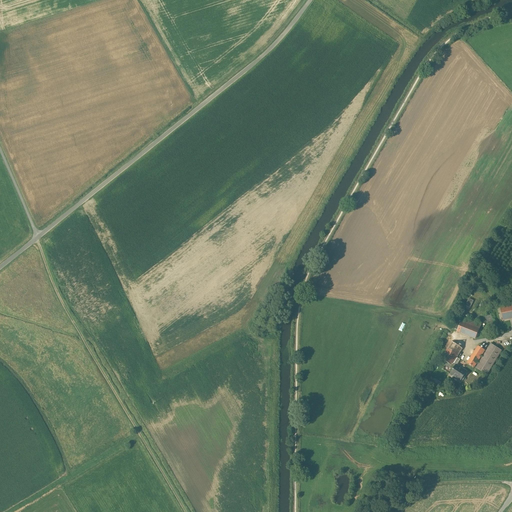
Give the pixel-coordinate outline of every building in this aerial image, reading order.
[(511,305),(501,308),(503,320),(511,318),(511,305)] [(489,314),(485,316),(492,329),(496,327),(489,314)] [(464,323),(457,320),(453,329),(475,338),(480,324),(466,318),(464,323)] [(462,348),(452,342),(447,348),(444,346),(443,347),(446,349),(440,359),(450,365),(452,363),(462,348)] [(500,350),(490,344),(476,368),(486,374),(500,350)] [(484,350),(477,346),(466,362),(473,367),(484,350)] [(452,363),(450,365),(449,368),(452,370),(450,374),(460,381),(465,371),(455,365),(452,363)]
